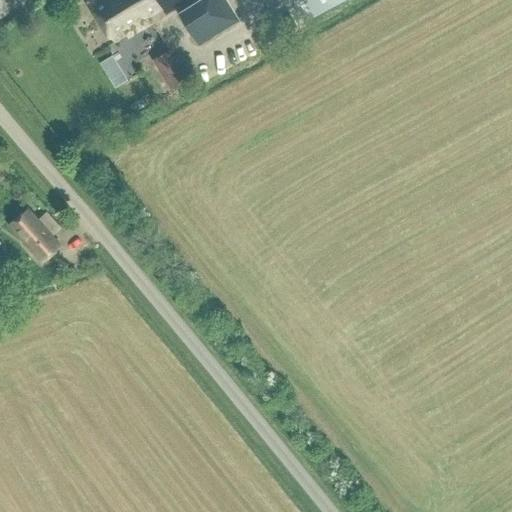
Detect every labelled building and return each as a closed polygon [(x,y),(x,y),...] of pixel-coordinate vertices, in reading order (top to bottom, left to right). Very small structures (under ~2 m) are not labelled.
[(89,0),(111,40),(126,32),(128,36),(152,22),(148,15),(162,7),(165,13),(189,0),(89,0)] [(225,0),(200,0),(179,13),(199,44),(238,20),(225,0)] [(291,0),(303,22),(343,0),(291,0)] [(257,50),(274,49),(273,31),(256,32),(257,50)] [(188,79),(170,49),(152,60),(170,90),(188,79)] [(61,246),(27,208),(9,224),(42,262),(61,246)]
